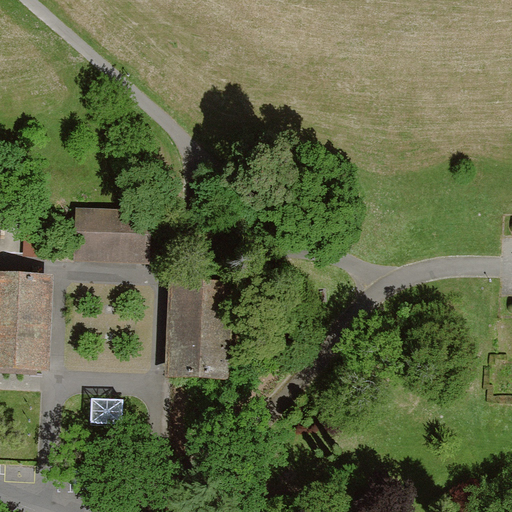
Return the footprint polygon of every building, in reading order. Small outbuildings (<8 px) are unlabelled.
[(77,215),(76,263),(149,265),(150,217),(77,215)] [(26,228),(24,257),(45,258),(47,230),(26,228)] [(52,279),(0,275),(0,372),(47,375),(52,279)] [(237,286),(170,284),(167,382),(233,384),(237,286)] [(99,399),(97,420),(128,423),(129,401),(99,399)]
